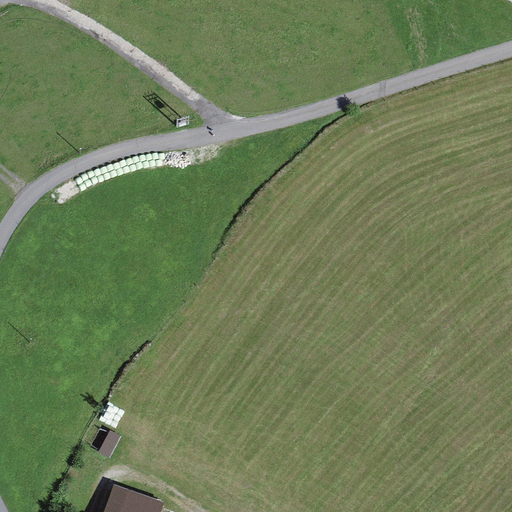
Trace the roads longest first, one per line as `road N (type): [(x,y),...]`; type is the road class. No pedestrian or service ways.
road 1 (residential): [(0,240),(40,186),(84,163),(288,118),(511,48)]
road 2 (track): [(228,131),(175,79),(70,6),(49,0)]
